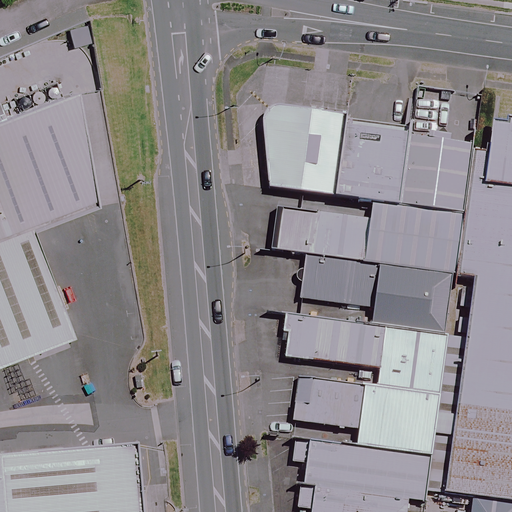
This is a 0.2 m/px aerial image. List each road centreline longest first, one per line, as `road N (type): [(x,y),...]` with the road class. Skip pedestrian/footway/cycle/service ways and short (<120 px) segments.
road 1 (tertiary): [(182,10),(218,511)]
road 2 (tertiary): [(182,10),(265,11),(511,44)]
